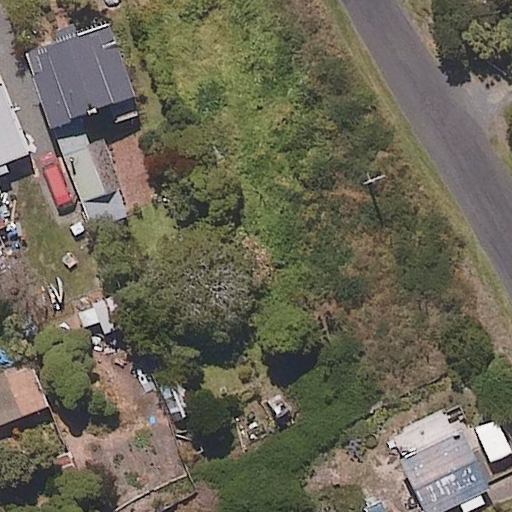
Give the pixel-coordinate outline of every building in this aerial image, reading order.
[(48,125),(106,105),(113,124),(138,115),(131,96),(106,23),(23,52),(48,125)] [(0,174),(9,171),(5,162),(28,154),(0,83),(0,174)] [(90,142),(85,128),(57,138),(89,228),(129,214),(102,138),(90,142)] [(0,424),(46,406),(29,363),(0,374),(0,424)] [(154,405),(166,400),(174,419),(194,411),(179,375),(165,381),(147,388),(154,405)] [(511,436),(501,413),(473,427),(490,463),(511,452),(511,436)] [(421,511),(439,511),(460,502),(464,511),(466,511),(484,504),(479,493),(486,490),(460,435),(399,464),(421,511)]
